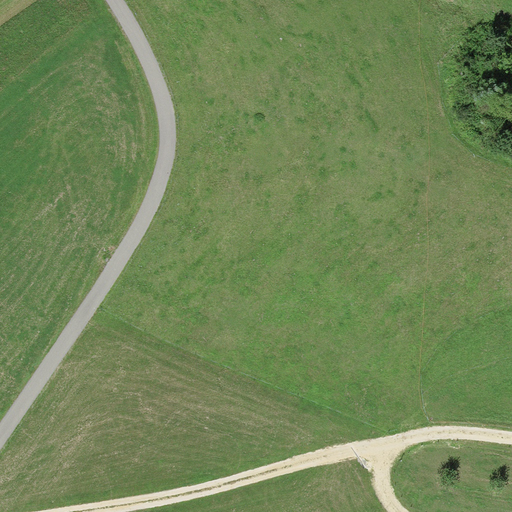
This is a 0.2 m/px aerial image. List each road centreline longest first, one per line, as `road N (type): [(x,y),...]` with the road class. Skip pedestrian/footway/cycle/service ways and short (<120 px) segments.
road 1 (unclassified): [(0,431),(126,243),(158,175),(166,129),(107,0)]
road 2 (track): [(106,511),(288,465),(389,454)]
road 3 (track): [(511,436),(427,433),(404,443),(389,454),(378,483),(392,511)]
